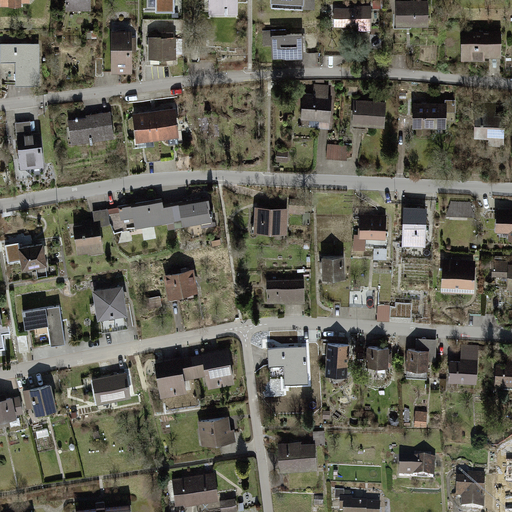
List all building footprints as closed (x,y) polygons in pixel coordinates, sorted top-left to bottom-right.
[(5,0),(6,9),(38,8),(38,0),(5,0)] [(96,0),(71,0),(72,11),(97,10),(96,0)] [(244,13),(243,0),(215,0),(216,13),(244,13)] [(432,0),(400,2),(402,25),(433,24),(432,0)] [(377,6),(340,7),(340,30),(378,29),(377,6)] [(137,29),(116,31),(119,73),(140,71),(137,29)] [(505,29),(466,30),(466,60),(506,59),(505,29)] [(311,33),(279,35),(280,58),(313,56),(311,33)] [(182,35),(152,36),(154,58),(183,57),(182,35)] [(44,43),(4,45),(5,64),(21,63),(22,86),(46,85),(44,43)] [(106,60),(98,60),(98,77),(107,77),(106,60)] [(318,94),(307,94),(307,120),(337,120),(337,85),(318,85),(318,94)] [(390,101),(358,100),(358,125),(390,126),(390,101)] [(450,103),(417,102),(417,128),(450,129),(450,103)] [(499,104),(479,103),(479,138),(494,138),(494,144),(509,144),(509,113),(499,113),(499,104)] [(183,106),(140,113),(145,141),(188,134),(183,106)] [(117,109),(73,116),(78,146),(122,139),(117,109)] [(35,119),(20,122),(27,167),(53,163),(48,130),(37,132),(35,119)] [(350,145),(331,145),(330,158),(349,159),(350,145)] [(292,149),(281,149),(280,160),(292,160),(292,149)] [(220,219),(216,197),(188,202),(191,219),(192,224),(220,219)] [(191,219),(188,202),(172,205),(171,200),(127,207),(129,220),(142,218),(144,226),(191,219)] [(295,206),(261,206),(261,231),(294,231),(295,206)] [(392,213),(365,213),(365,233),(360,233),(360,249),(372,249),(372,237),(392,237),(392,213)] [(434,216),(409,217),(409,241),(435,240),(434,216)] [(106,220),(82,225),(88,253),(112,248),(106,220)] [(53,241),(27,246),(31,267),(57,262),(53,241)] [(351,255),(330,255),(330,275),(351,275),(351,255)] [(445,257),(444,285),(477,285),(478,258),(445,257)] [(511,259),(499,259),(499,275),(511,275),(511,259)] [(199,267),(170,274),(175,297),(205,290),(199,267)] [(309,275),(272,277),(273,302),(310,301),(309,275)] [(129,282),(99,288),(105,318),(135,312),(129,282)] [(398,305),(380,304),(379,320),(392,320),(392,315),(414,315),(414,301),(398,301),(398,305)] [(3,302),(0,302),(0,330),(8,328),(3,302)] [(64,302),(29,309),(32,326),(53,322),(57,342),(71,340),(64,302)] [(354,342),(332,343),(332,361),(354,361),(354,342)] [(312,344),(272,346),(273,366),(289,365),(290,383),(314,382),(312,344)] [(456,379),(482,381),(484,345),(466,344),(465,359),(457,359),(456,379)] [(395,345),(372,345),(372,363),(394,364),(395,345)] [(234,346),(162,362),(169,394),(195,388),(193,376),(214,371),(217,386),(242,381),(234,346)] [(434,348),(411,348),(412,366),(434,366),(434,348)] [(511,362),(501,362),(501,383),(511,383),(511,362)] [(133,369),(99,377),(105,402),(139,394),(133,369)] [(67,407),(60,382),(28,391),(32,407),(41,405),(43,413),(67,407)] [(8,391),(0,393),(0,421),(28,412),(22,393),(9,397),(8,391)] [(431,409),(419,409),(419,425),(432,424),(431,409)] [(235,412),(202,420),(208,445),(241,437),(235,412)] [(321,438),(285,442),(288,470),(324,466),(321,438)] [(435,453),(405,454),(406,477),(436,476),(435,453)] [(221,469),(177,477),(182,505),(226,497),(221,469)] [(492,473),(465,473),(465,499),(469,499),(469,507),(492,507),(492,473)] [(385,511),(385,500),(357,500),(357,493),(346,493),(346,504),(350,504),(350,511),(385,511)] [(238,497),(223,498),(224,508),(239,507),(238,497)] [(140,511),(139,503),(84,510),(83,511),(140,511)]
